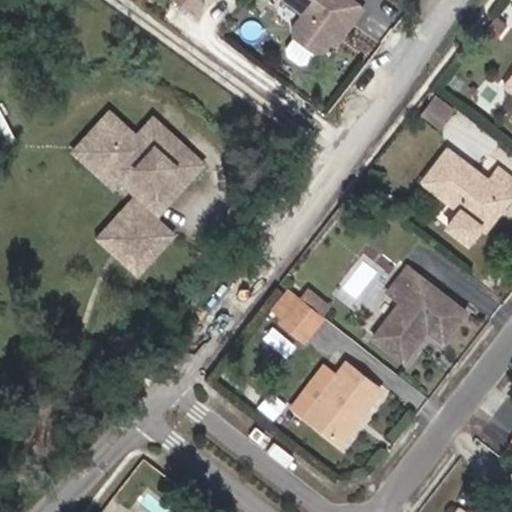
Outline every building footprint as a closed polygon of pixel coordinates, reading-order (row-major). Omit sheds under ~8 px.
[(202,0),(174,0),(195,15),(205,2),(202,0)] [(351,0),(287,0),(287,1),(308,16),(297,30),(298,38),(319,53),(326,52),(334,41),(348,22),(353,26),(365,10),(351,0)] [(339,45),(353,26),(348,22),(334,41),(339,45)] [(428,105),(446,119),(451,113),(433,99),(428,105)] [(439,129),(446,119),(428,105),(420,115),(439,129)] [(53,205),(58,200),(89,165),(131,203),(157,175),(149,168),(170,145),(193,165),(168,192),(187,209),(151,249),(103,206),(86,225),(81,231),(87,236),(104,217),(152,260),(198,208),(179,192),(203,165),(169,134),(138,169),(146,175),(131,193),(88,154),(47,200),(53,205)] [(193,165),(170,145),(149,168),(157,175),(131,203),(89,165),(58,200),(86,225),(103,206),(151,249),(187,209),(168,192),(193,165)] [(460,212),(452,223),(448,228),(467,243),(471,238),(480,227),(485,232),(497,217),(493,214),(498,209),(502,211),(511,198),(511,180),(499,170),(489,183),(450,151),(424,184),(460,212)] [(86,225),(58,200),(53,205),(81,231),(86,225)] [(402,365),(422,339),(418,336),(422,331),(426,334),(442,346),(465,317),(406,271),(386,297),(398,306),(371,341),(402,365)] [(308,308),(318,294),(309,287),(298,301),(299,301),(308,308)] [(269,313),(282,323),(299,301),(298,301),(286,291),(269,313)] [(308,308),(321,318),(331,304),(318,294),(308,308)] [(299,301),(282,323),(304,340),(321,318),(308,308),(299,301)] [(325,366),(291,410),(303,419),(337,376),(325,366)] [(337,376),(303,419),(337,446),(378,394),(344,367),(337,376)]
